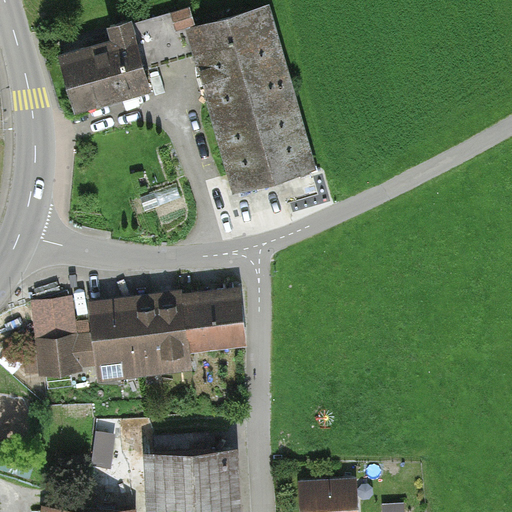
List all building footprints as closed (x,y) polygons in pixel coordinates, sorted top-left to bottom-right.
[(313,164),(269,2),(193,23),(190,9),(131,24),(129,15),(103,22),(105,31),(54,45),(73,112),(149,91),(141,64),(193,50),(231,187),(313,164)] [(246,337),(240,290),(94,308),(97,332),(40,339),(44,371),(101,364),(102,374),(192,363),(190,344),(246,337)] [(209,433),(155,436),(158,511),(235,511),(232,447),(210,448),(209,433)] [(93,482),(109,485),(117,441),(100,438),(93,482)] [(355,511),(354,480),(304,483),(305,511),(355,511)]
